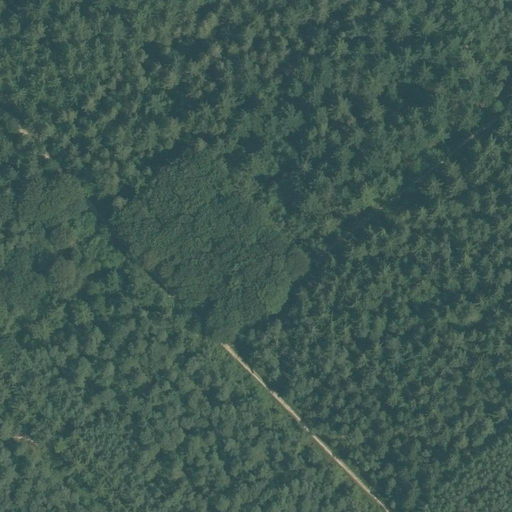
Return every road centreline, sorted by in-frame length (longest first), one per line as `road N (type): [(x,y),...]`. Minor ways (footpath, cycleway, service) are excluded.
road 1 (track): [(220,340),(511,102)]
road 2 (track): [(220,340),(386,511)]
road 3 (track): [(36,147),(59,118),(215,0)]
road 4 (track): [(129,511),(0,381)]
road 5 (track): [(0,111),(105,224)]
road 6 (track): [(429,0),(511,109)]
road 7 (track): [(0,306),(105,224)]
